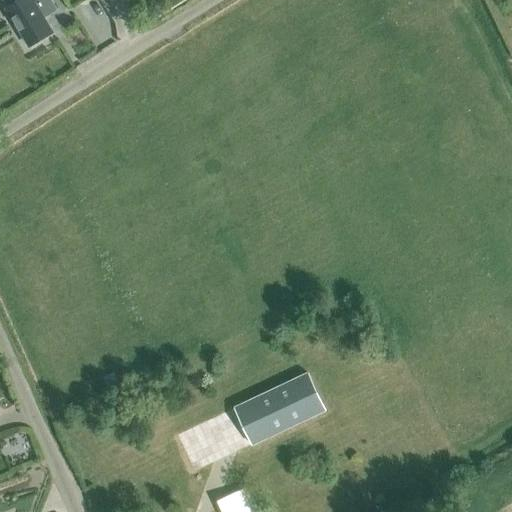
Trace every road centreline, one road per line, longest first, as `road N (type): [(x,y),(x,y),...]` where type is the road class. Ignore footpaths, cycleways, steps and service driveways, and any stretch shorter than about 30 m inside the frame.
road 1 (unclassified): [(0,136),(214,0)]
road 2 (unclassified): [(75,511),(0,343)]
